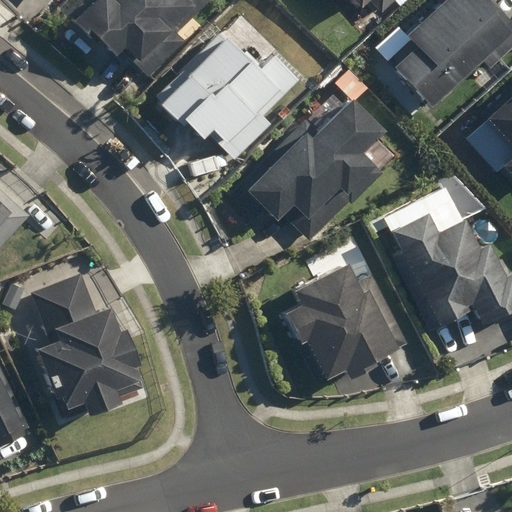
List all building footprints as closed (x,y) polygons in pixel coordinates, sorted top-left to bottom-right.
[(79,0),(69,10),(95,36),(100,31),(117,47),(126,37),(154,65),(185,35),(178,28),(205,0),(79,0)] [(389,56),(431,101),(481,56),(487,64),(511,41),(511,18),(495,0),(437,0),(406,28),(412,35),(389,56)] [(220,28),(158,91),(183,116),(187,112),(204,128),(206,126),(234,154),(270,118),(263,111),(299,75),(275,51),(262,64),(228,30),(225,33),(220,28)] [(511,150),(504,158),(511,167),(511,88),(509,85),(483,108),(511,140),(511,150)] [(305,116),(229,192),(254,217),(268,203),(277,213),(281,209),(308,236),(379,166),(373,160),(375,158),(362,145),(384,123),(353,92),(316,127),(305,116)] [(0,243),(28,212),(0,186),(0,243)] [(428,206),(392,224),(403,246),(393,251),(430,324),(476,301),(482,315),(511,300),(511,265),(506,269),(490,236),(480,241),(465,212),(438,225),(428,206)] [(360,279),(348,256),(294,283),(302,298),(286,306),(299,333),(294,336),(314,377),(345,362),(346,365),(404,337),(372,273),(360,279)] [(78,270),(30,290),(49,337),(39,341),(58,389),(63,387),(69,400),(85,394),(89,405),(121,392),(117,381),(142,371),(136,358),(140,356),(126,321),(118,324),(109,301),(93,307),(78,270)] [(0,376),(0,436),(23,425),(0,376)]
